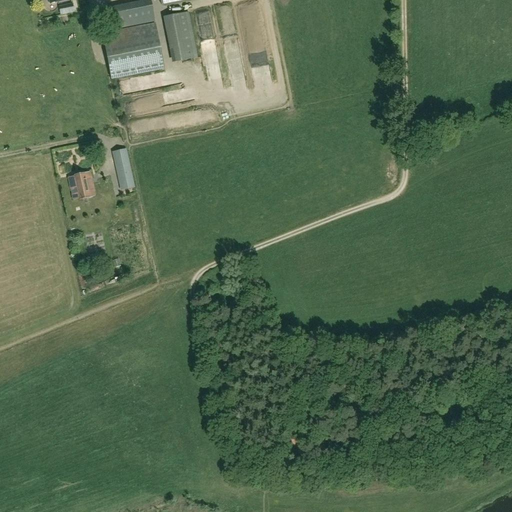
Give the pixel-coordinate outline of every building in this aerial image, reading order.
[(108,30),(154,21),(150,1),(104,10),(108,30)] [(73,3),(59,7),(61,15),(75,12),(73,3)] [(197,58),(188,13),(163,17),(172,63),(197,58)] [(155,27),(103,37),(111,79),(164,69),(155,27)] [(127,160),(115,162),(122,192),(134,189),(127,160)] [(90,172),(74,176),(69,177),(74,201),(79,200),(79,201),(95,197),(90,172)] [(122,214),(131,213),(130,206),(121,207),(122,214)] [(357,433),(359,443),(372,441),(371,431),(357,433)] [(292,436),(291,446),(305,448),(306,438),(292,436)]
